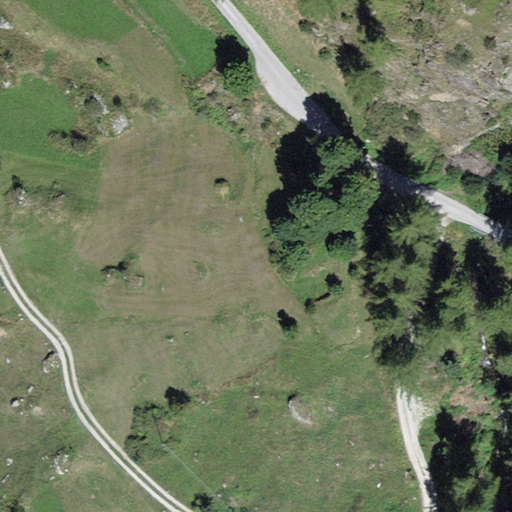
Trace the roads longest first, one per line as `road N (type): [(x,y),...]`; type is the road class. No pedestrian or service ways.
road 1 (unclassified): [(218,0),(333,138),(377,173),(511,243)]
road 2 (track): [(434,511),(398,387),(408,323),(454,213)]
road 3 (track): [(0,264),(62,351),(80,408),(113,451),(182,511)]
